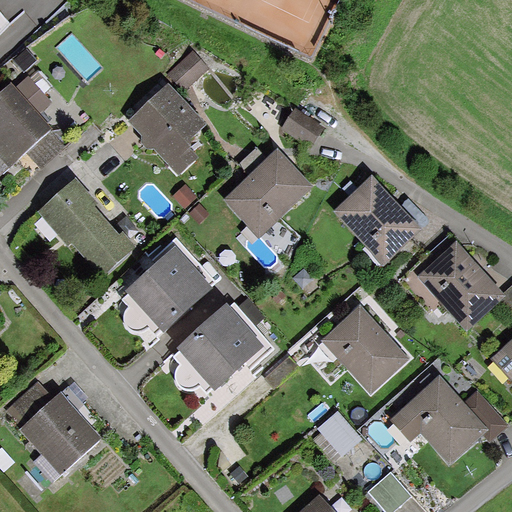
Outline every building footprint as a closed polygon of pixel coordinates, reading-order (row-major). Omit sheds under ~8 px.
[(0,33),(10,25),(0,13),(0,33)] [(196,54),(171,75),(184,91),(209,71),(196,54)] [(40,116),(52,106),(28,79),(16,90),(12,85),(0,96),(0,162),(10,173),(22,161),(37,177),(69,148),(40,116)] [(169,87),(129,125),(179,177),(196,161),(183,148),(206,126),(169,87)] [(313,192),(278,154),(267,163),(226,201),(262,239),(313,192)] [(102,208),(78,180),(39,214),(101,285),(139,251),(122,231),(118,234),(99,211),(102,208)] [(395,207),(371,180),(333,213),(383,270),(421,237),(395,207)] [(483,277),(450,237),(431,254),(438,262),(418,279),(465,335),(498,308),(511,324),(511,289),(502,298),(483,277)] [(216,286),(178,241),(154,262),(157,266),(124,294),(127,298),(123,302),(130,309),(126,314),(124,321),(128,328),(135,334),(144,334),(150,329),(156,336),(160,332),(165,337),(215,295),(210,290),(216,286)] [(231,309),(229,307),(178,353),(181,356),(176,360),(182,366),(177,372),(176,379),(180,387),(189,393),(195,393),(200,389),(207,396),(211,392),(215,397),(247,369),(250,373),(274,351),(254,329),(265,319),(248,300),(238,309),(234,306),(231,309)] [(393,345),(361,307),(323,341),(370,396),(408,364),(393,345)] [(511,342),(488,362),(511,389),(511,342)] [(290,359),(266,382),(276,392),(300,370),(290,359)] [(478,391),(462,405),(441,381),(392,424),(411,445),(421,436),(449,468),(484,437),(492,446),(511,429),(478,391)] [(69,389),(56,402),(39,384),(8,412),(24,428),(21,431),(63,476),(101,440),(89,427),(97,419),(69,389)] [(338,415),(319,432),(344,459),(362,442),(338,415)] [(391,473),(368,494),(384,511),(396,511),(413,497),(391,473)] [(331,511),(319,498),(303,511),(331,511)]
